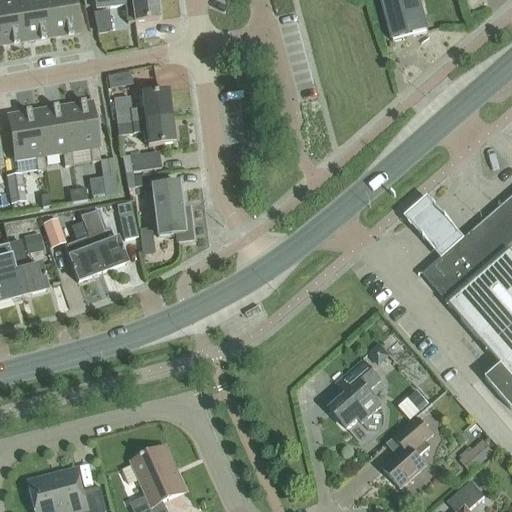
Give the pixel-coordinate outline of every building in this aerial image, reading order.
[(0,0),(0,47),(22,44),(14,0),(0,0)] [(14,0),(22,44),(49,40),(43,0),(14,0)] [(71,0),(43,0),(49,40),(77,35),(71,0)] [(92,0),(94,12),(124,8),(127,25),(134,24),(158,21),(155,0),(92,0)] [(426,35),(417,0),(379,0),(391,44),(426,35)] [(115,127),(170,120),(166,94),(111,101),(115,127)] [(99,164),(90,105),(62,109),(70,155),(88,152),(90,165),(99,164)] [(70,155),(62,109),(35,114),(42,160),(61,157),(63,170),(72,168),(70,155)] [(42,160),(35,114),(7,118),(15,164),(33,161),(35,174),(44,173),(42,160)] [(173,145),(170,120),(115,127),(116,139),(145,135),(147,148),(173,145)] [(130,175),(159,171),(157,154),(128,158),(130,175)] [(101,161),(104,178),(91,180),(94,200),(120,195),(114,159),(101,161)] [(25,205),(20,177),(5,179),(10,207),(25,205)] [(154,188),(152,177),(131,180),(133,191),(150,189),(154,188)] [(156,240),(176,237),(177,242),(189,241),(185,210),(181,211),(178,186),(154,188),(150,189),(156,240)] [(84,191),(76,193),(78,205),(86,204),(84,191)] [(78,205),(76,193),(68,194),(70,207),(78,205)] [(49,210),(47,197),(40,199),(42,211),(49,210)] [(465,240),(429,198),(406,218),(441,260),(465,240)] [(421,278),(500,369),(485,382),(511,413),(511,198),(465,240),(441,260),(421,278)] [(123,243),(136,240),(129,205),(115,208),(123,243)] [(81,225),(100,276),(125,267),(116,242),(113,243),(108,230),(105,232),(98,213),(78,218),(81,225)] [(41,227),(50,251),(64,246),(55,222),(41,227)] [(46,293),(40,270),(39,268),(26,271),(19,244),(22,243),(16,224),(2,228),(7,247),(21,300),(46,293)] [(76,285),(100,276),(81,225),(68,230),(74,243),(65,246),(65,251),(68,259),(67,260),(76,285)] [(153,229),(141,230),(144,256),(156,255),(153,229)] [(37,237),(22,241),(26,258),(30,257),(31,260),(36,258),(39,268),(40,270),(53,266),(49,254),(43,255),(37,237)] [(0,305),(21,300),(7,247),(0,248),(0,305)] [(361,425),(380,409),(367,394),(379,383),(362,363),(336,386),(346,397),(329,412),(346,432),(358,422),(361,425)] [(417,393),(408,401),(419,414),(428,407),(417,393)] [(425,468),(417,459),(428,449),(425,445),(432,438),(416,420),(393,441),(404,453),(383,473),(399,491),(425,468)] [(461,461),(473,474),(493,455),(482,443),(461,461)] [(165,451),(132,465),(133,467),(122,472),(129,487),(140,482),(147,498),(130,506),(132,511),(166,511),(163,504),(184,494),(165,451)] [(30,490),(35,511),(105,511),(100,489),(82,494),(77,473),(64,476),(65,481),(30,490)] [(469,511),(484,499),(471,484),(447,505),(452,511),(469,511)]
